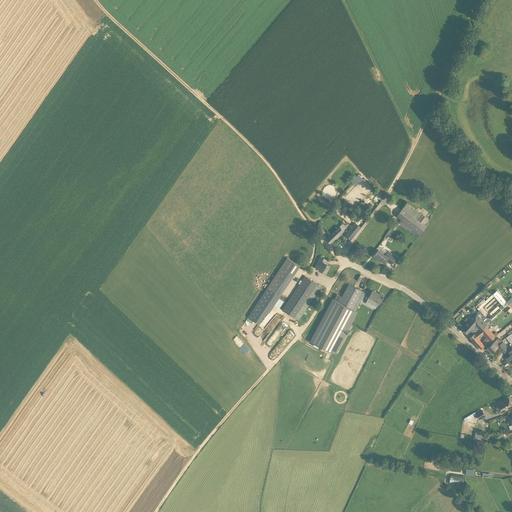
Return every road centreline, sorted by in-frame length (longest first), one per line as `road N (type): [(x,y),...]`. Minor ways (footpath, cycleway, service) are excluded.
road 1 (track): [(94,0),(267,163),(344,261)]
road 2 (track): [(154,511),(296,336),(344,261)]
road 3 (track): [(344,261),(410,153),(479,0)]
road 4 (unclassified): [(511,385),(414,296),(344,261)]
